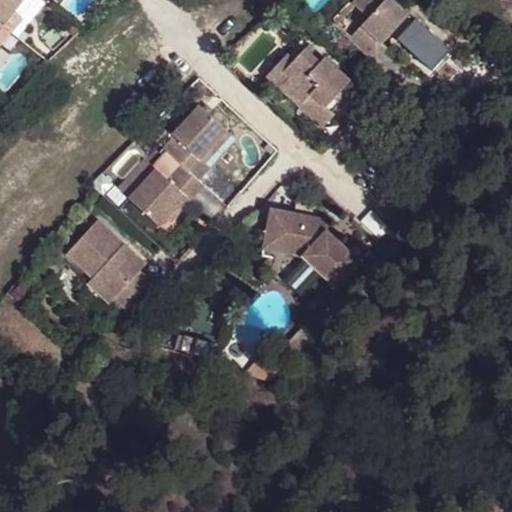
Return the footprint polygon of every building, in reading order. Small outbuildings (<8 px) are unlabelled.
[(0,0),(0,17),(9,24),(28,0),(0,0)] [(429,28),(399,0),(353,0),(369,14),(349,35),(377,61),(391,46),(382,38),(391,29),(410,48),(429,28)] [(0,34),(9,24),(0,17),(0,34)] [(9,24),(0,34),(0,41),(6,46),(17,31),(9,24)] [(337,97),(342,102),(360,82),(327,51),(321,58),(306,44),(295,55),(282,69),(288,74),(280,82),(324,123),(334,112),(333,111),(335,110),(330,105),(337,97)] [(267,71),(280,82),(288,74),(282,69),(295,55),(288,49),(267,71)] [(484,85),(511,73),(511,69),(507,66),(498,58),(477,67),(484,85)] [(335,110),(342,102),(337,97),(330,105),(335,110)] [(200,154),(225,126),(197,100),(170,130),(172,131),(163,143),(181,159),(198,174),(209,162),(205,159),(200,154)] [(205,159),(231,130),(225,126),(200,154),(205,159)] [(204,181),(198,174),(181,159),(167,174),(161,169),(136,198),(159,220),(166,212),(185,192),(190,197),(204,181)] [(128,191),(136,198),(161,169),(154,162),(128,191)] [(171,217),(190,197),(185,192),(166,212),(171,217)] [(327,216),(268,203),(259,244),(301,253),(281,275),(304,296),(325,274),(333,281),(356,256),(324,227),(327,216)] [(105,221),(74,254),(100,277),(122,298),(133,308),(157,282),(146,272),(153,265),(105,221)] [(100,277),(95,283),(117,304),(122,298),(100,277)] [(242,373),(270,382),(279,372),(260,354),(242,373)]
